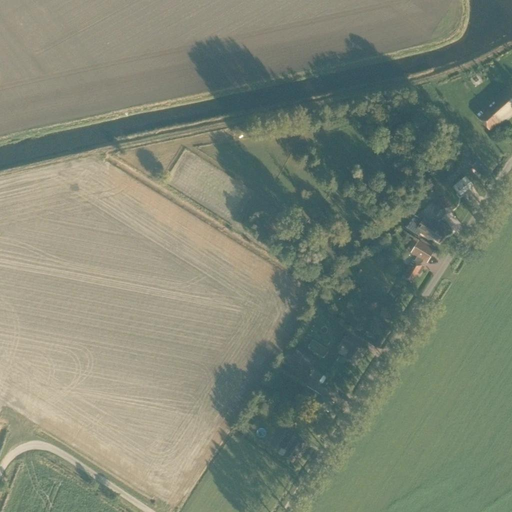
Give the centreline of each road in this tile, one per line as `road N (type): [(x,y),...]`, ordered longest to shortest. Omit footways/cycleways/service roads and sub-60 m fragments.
road 1 (unclassified): [(284,511),(511,161)]
road 2 (unclassified): [(0,470),(11,455),(42,446),(149,511)]
